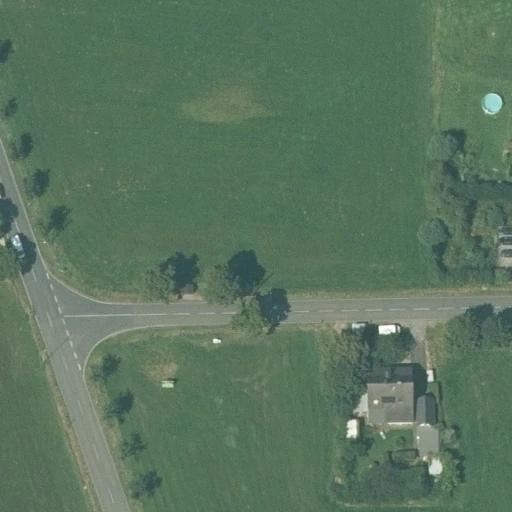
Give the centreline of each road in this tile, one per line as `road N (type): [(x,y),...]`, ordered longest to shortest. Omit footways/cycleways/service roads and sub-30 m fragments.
road 1 (tertiary): [(48,316),(511,305)]
road 2 (tertiary): [(115,511),(48,316)]
road 3 (tertiary): [(48,316),(0,177)]
